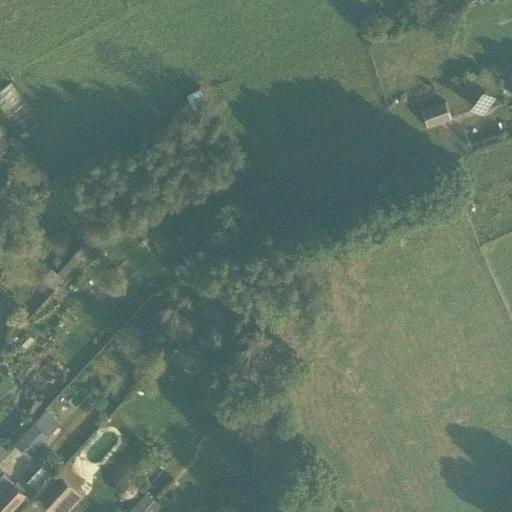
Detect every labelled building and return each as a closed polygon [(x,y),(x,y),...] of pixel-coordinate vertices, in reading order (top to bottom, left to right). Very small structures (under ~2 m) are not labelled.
[(423,106),(428,125),(450,119),(445,100),(423,106)] [(203,382),(193,402),(210,411),(220,391),(203,382)] [(35,422),(14,443),(29,457),(49,435),(35,422)] [(43,495),(61,511),(75,511),(90,496),(64,472),(43,495)] [(11,511),(26,496),(2,474),(0,476),(0,511),(11,511)] [(127,511),(153,511),(156,509),(141,496),(127,511)]
